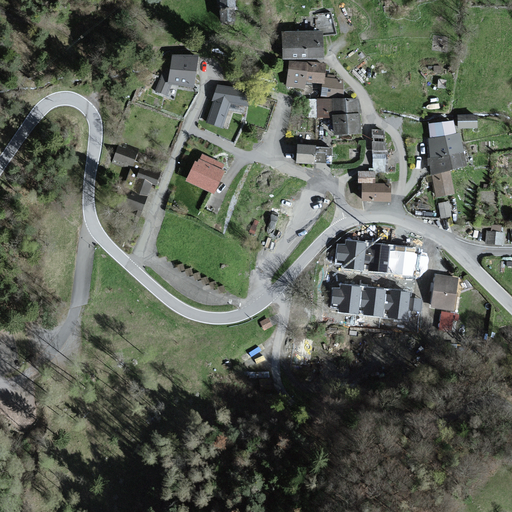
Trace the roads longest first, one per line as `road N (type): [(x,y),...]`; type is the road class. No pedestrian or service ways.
road 1 (track): [(511,411),(495,401),(445,418),(329,416),(292,407),(278,394),(273,368),(280,284)]
road 2 (unclassified): [(394,218),(340,224),(270,294),(220,319),(191,313),(133,269)]
road 3 (unclassified): [(133,269),(93,226),(88,194),(96,134),(78,101),(48,103),(0,169)]
road 4 (unclassified): [(133,269),(213,69)]
road 5 (unclassified): [(394,218),(402,151),(333,60)]
